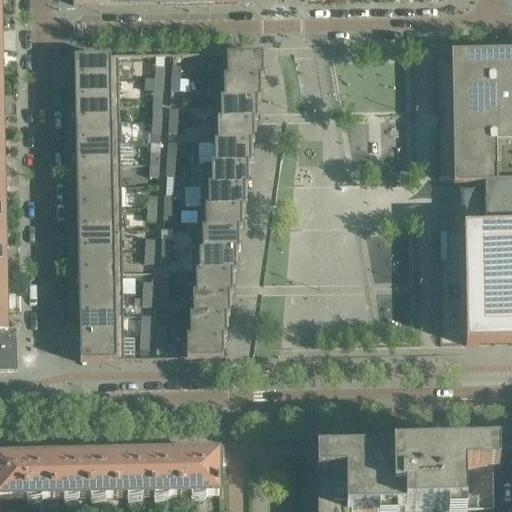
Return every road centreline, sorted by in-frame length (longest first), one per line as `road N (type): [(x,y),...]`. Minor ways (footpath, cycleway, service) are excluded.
road 1 (tertiary): [(43,412),(511,402)]
road 2 (residential): [(41,38),(487,28)]
road 3 (residential): [(41,38),(43,412)]
